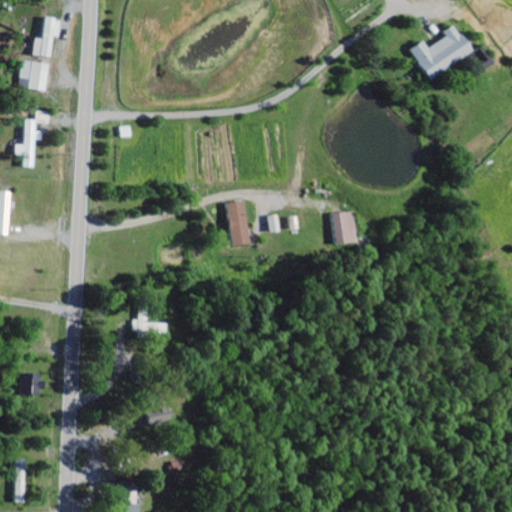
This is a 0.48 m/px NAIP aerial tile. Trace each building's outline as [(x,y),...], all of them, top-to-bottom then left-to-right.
[(34,58),(52,59),(54,38),(60,39),(61,21),(46,20),(44,41),(35,40),(34,58)] [(445,39),(429,50),(424,43),(411,52),(430,82),(473,54),(454,27),(443,34),(445,39)] [(482,71),(492,66),(483,49),(474,55),(482,71)] [(47,92),(49,65),(22,63),(20,90),(47,92)] [(35,170),(36,142),(43,142),(43,133),(37,133),(37,125),(50,125),(50,113),(36,113),(36,121),(26,121),(25,147),(16,146),(16,157),(24,158),(24,169),(35,170)] [(0,235),(9,236),(11,192),(0,191),(0,235)] [(232,247),(250,246),(247,202),(228,204),(232,247)] [(336,246),(357,243),(353,212),(332,215),(336,246)] [(280,233),(278,216),(268,217),(270,234),(280,233)] [(146,324),(146,319),(137,319),(137,335),(166,335),(167,324),(146,324)] [(20,396),(41,396),(41,386),(39,385),(40,375),(21,374),(20,396)] [(143,428),(169,423),(166,408),(140,413),(143,428)] [(15,504),(24,504),(25,461),(16,460),(15,504)] [(135,511),(137,483),(121,482),(118,511),(135,511)]
